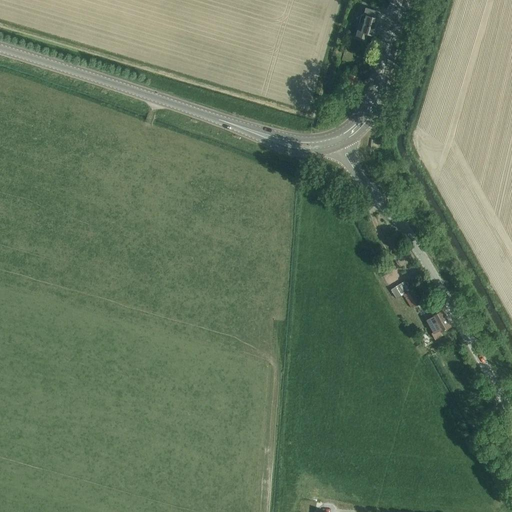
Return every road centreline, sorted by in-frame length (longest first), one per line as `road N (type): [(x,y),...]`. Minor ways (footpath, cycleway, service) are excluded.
road 1 (track): [(511,329),(410,147),(450,0)]
road 2 (unclassified): [(511,415),(427,265),(338,139)]
road 3 (secondary): [(265,136),(0,47)]
road 4 (secondary): [(338,139),(373,104),(402,0)]
